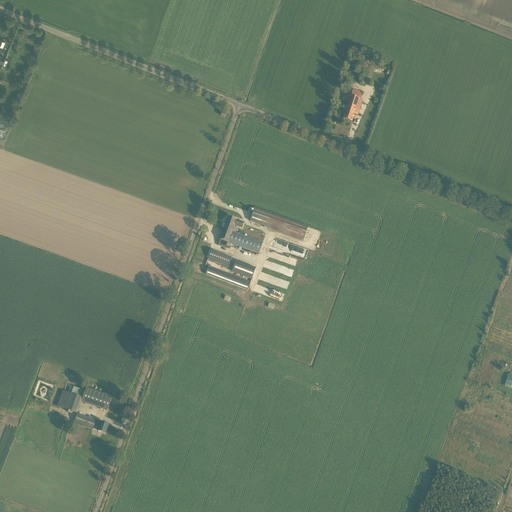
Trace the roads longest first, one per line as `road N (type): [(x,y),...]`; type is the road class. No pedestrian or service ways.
road 1 (unclassified): [(94,511),(238,104)]
road 2 (unclassified): [(511,212),(238,104)]
road 3 (unclassified): [(238,104),(0,7)]
